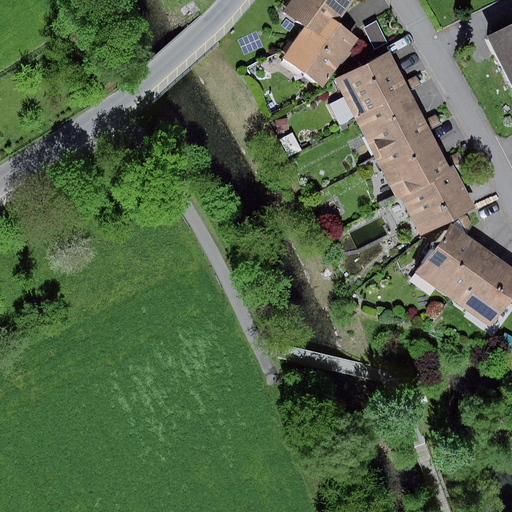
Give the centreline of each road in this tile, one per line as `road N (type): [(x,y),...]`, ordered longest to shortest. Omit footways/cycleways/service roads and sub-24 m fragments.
road 1 (residential): [(0,186),(153,77),(233,0)]
road 2 (residential): [(511,182),(399,0)]
